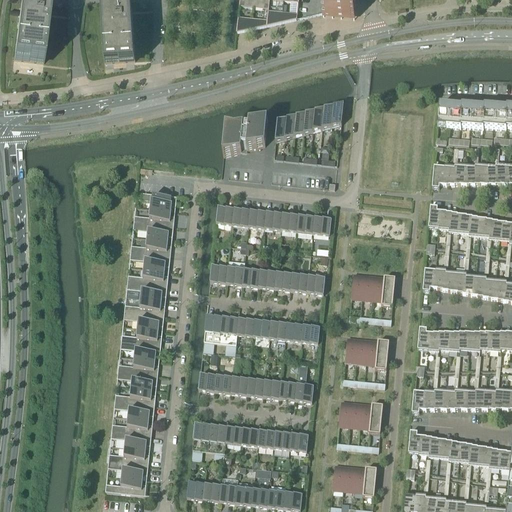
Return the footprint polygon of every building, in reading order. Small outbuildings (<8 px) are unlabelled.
[(240,9),(253,11),(254,0),(239,0),(239,9),(240,9)] [(254,0),(253,11),(268,12),(269,3),(269,0),(254,0)] [(324,0),(323,16),(323,17),(323,18),(322,18),(322,19),(355,22),(357,0),(324,0)] [(20,10),(13,64),(13,67),(43,70),(50,14),(44,13),(25,11),(20,10)] [(102,13),(105,66),(105,70),(135,68),(132,11),(116,12),(109,13),(107,13),(102,13)] [(267,13),(266,23),(266,29),(281,26),(282,15),(267,13)] [(296,16),(282,15),(281,26),(297,22),(297,16),(296,16)] [(251,32),(252,22),(238,20),(236,35),(251,32)] [(266,23),(252,22),(251,32),(266,29),(266,23)] [(437,130),(449,131),(451,105),(449,105),(449,108),(439,107),(437,130)] [(461,131),(461,130),(463,108),(461,108),(462,108),(462,109),(453,108),(453,106),(451,105),(449,131),(461,132),(461,131)] [(461,130),(471,131),(474,106),(472,106),(471,109),(463,108),(461,130)] [(483,132),(483,131),(485,109),(484,108),(484,109),(484,110),(476,109),(476,106),(474,106),(471,131),(483,132)] [(483,131),(494,132),(496,107),(494,106),(494,109),(485,109),(483,131)] [(344,107),(334,110),(332,131),(341,128),(344,107)] [(506,132),(508,109),(506,109),(506,110),(507,110),(498,110),(498,107),(496,107),(494,132),(506,133),(506,132)] [(334,110),(325,112),(323,133),(332,131),(334,110)] [(325,112),(315,115),(313,136),(323,133),(325,112)] [(315,115),(306,118),(304,138),(313,136),(315,115)] [(306,118),(296,120),(294,141),(304,138),(306,118)] [(296,120),(287,123),(285,144),(294,141),(296,120)] [(285,144),(287,123),(278,125),(275,146),(285,144)] [(265,149),(268,124),(250,129),(249,132),(246,132),(245,138),(243,137),(244,130),(226,135),(223,160),(241,155),(242,152),(247,153),(247,154),(265,149)] [(439,188),(442,188),(444,170),(434,169),(432,191),(439,192),(439,188)] [(460,188),(463,188),(464,170),(454,169),(454,171),(453,188),(455,189),(455,188),(460,188)] [(480,188),(483,188),(485,170),(475,169),(475,171),(473,188),(475,188),(480,188)] [(501,188),(504,188),(505,170),(495,169),(495,171),(494,188),(496,188),(501,188)] [(449,188),(453,188),(454,171),(444,170),(442,188),(449,189),(449,188)] [(469,188),(473,188),(475,171),(464,170),(463,188),(469,189),(469,188)] [(490,188),(494,188),(495,171),(485,170),(483,188),(490,189),(490,188)] [(136,209),(135,211),(171,215),(172,210),(176,211),(177,200),(141,196),(137,196),(136,203),(147,204),(147,210),(136,209)] [(428,231),(438,232),(440,214),(437,214),(438,210),(430,209),(428,231)] [(134,219),(134,226),(173,230),(175,220),(171,220),(171,215),(135,211),(135,214),(146,215),(145,220),(134,219)] [(216,228),(232,230),(234,212),(218,211),(216,228)] [(232,230),(249,231),(250,214),(234,212),(232,230)] [(249,231),(265,233),(267,216),(250,214),(249,231)] [(439,232),(449,233),(450,215),(447,215),(440,214),(438,232),(439,232)] [(448,235),(459,236),(460,218),(457,217),(452,216),(450,215),(449,233),(448,235)] [(265,233),(281,235),(283,217),(267,216),(265,233)] [(281,235),(297,236),(299,219),(283,217),(281,235)] [(459,236),(469,237),(470,219),(467,219),(467,218),(460,218),(459,236)] [(297,236),(313,238),(315,221),(299,219),(297,236)] [(469,238),(479,239),(480,221),(477,221),(478,220),(472,220),(472,219),(470,219),(469,237),(469,238)] [(315,221),(313,238),(330,240),(331,223),(315,221)] [(479,239),(489,240),(490,223),(487,223),(487,222),(480,221),(479,239)] [(489,242),(499,243),(500,225),(498,225),(498,224),(492,224),(492,223),(490,223),(489,240),(489,242)] [(499,243),(509,244),(511,227),(507,226),(500,225),(499,243)] [(132,239),(132,241),(168,245),(168,240),(172,241),(173,230),(134,226),(133,233),(144,234),(143,240),(132,239)] [(131,249),(131,256),(170,260),(171,250),(167,249),(168,245),(132,241),(132,243),(143,245),(142,250),(131,249)] [(129,269),(129,271),(165,275),(165,270),(169,271),(170,260),(131,256),(130,263),(141,264),(140,270),(129,269)] [(210,286),(226,288),(228,271),(212,269),(210,286)] [(128,279),(127,286),(167,290),(168,280),(164,279),(165,275),(129,271),(129,273),(140,274),(139,280),(128,279)] [(226,288),(242,290),(244,272),(228,271),(226,288)] [(242,290),(259,291),(260,274),(244,272),(242,290)] [(430,291),(433,291),(435,273),(425,272),(423,294),(430,295),(430,291)] [(442,294),(444,294),(446,276),(446,274),(435,273),(436,273),(435,273),(433,291),(437,292),(442,293),(442,294)] [(259,291),(275,293),(277,276),(260,274),(259,291)] [(275,293),(291,295),(293,278),(277,276),(275,293)] [(448,295),(454,295),(456,277),(446,276),(444,294),(448,294),(448,295)] [(464,297),(466,280),(466,278),(456,277),(454,295),(457,296),(462,297),(464,297)] [(291,295),(307,297),(309,279),(293,278),(291,295)] [(352,301),(361,302),(364,279),(354,278),(351,304),(352,304),(352,301)] [(309,279),(307,297),(323,298),(325,281),(309,279)] [(361,302),(371,303),(374,280),(364,279),(361,302)] [(371,303),(382,304),(384,281),(374,280),(371,303)] [(384,280),(384,281),(382,304),(381,309),(393,310),(393,301),(394,301),(393,301),(395,281),(384,280)] [(468,298),(475,299),(476,281),(466,280),(464,297),(468,298)] [(485,301),(486,284),(486,282),(476,281),(475,299),(477,299),(477,300),(483,300),(483,301),(485,301)] [(488,302),(495,303),(496,285),(486,284),(485,301),(488,302)] [(505,305),(506,288),(506,286),(496,285),(495,303),(498,303),(497,304),(503,304),(503,305),(505,305)] [(126,301),(162,305),(162,300),(166,300),(167,290),(127,286),(126,301)] [(125,309),(124,316),(164,320),(165,310),(161,309),(162,305),(126,301),(126,303),(137,304),(136,310),(125,309)] [(123,328),(123,331),(158,334),(159,330),(163,330),(164,320),(124,316),(123,323),(134,324),(134,329),(123,328)] [(205,336),(237,339),(239,322),(206,319),(205,336)] [(237,339),(253,341),(255,324),(239,322),(237,339)] [(253,341),(270,343),(271,326),(255,324),(253,341)] [(270,343),(286,345),(288,327),(271,326),(270,343)] [(286,345),(302,346),(304,329),(288,327),(286,345)] [(304,329),(302,346),(318,348),(320,331),(304,329)] [(122,339),(121,345),(161,350),(162,339),(158,339),(158,334),(123,331),(122,333),(133,334),(133,340),(122,339)] [(428,354),(429,354),(430,336),(426,335),(427,332),(419,331),(417,353),(428,354)] [(439,355),(439,353),(440,335),(438,335),(438,336),(433,335),(433,336),(430,336),(429,354),(439,355)] [(439,353),(449,354),(451,336),(444,335),(444,336),(440,335),(439,353)] [(459,355),(459,353),(461,335),(459,335),(459,336),(454,335),(454,336),(451,336),(449,354),(459,355)] [(459,353),(470,354),(471,336),(465,335),(465,336),(461,335),(459,353)] [(480,355),(480,353),(481,335),(479,335),(479,336),(474,335),(474,336),(471,336),(470,354),(480,355)] [(480,353),(490,354),(492,336),(485,335),(485,336),(481,335),(480,353)] [(500,354),(500,353),(502,335),(500,335),(500,336),(495,335),(495,336),(492,336),(490,354),(500,354)] [(500,353),(510,353),(511,335),(506,335),(506,336),(502,335),(500,353)] [(346,365),(355,366),(357,342),(347,341),(345,368),(346,368),(346,365)] [(355,366),(365,367),(367,343),(357,342),(355,366)] [(365,367),(375,368),(378,344),(367,343),(365,367)] [(378,344),(375,368),(375,373),(386,374),(387,365),(388,365),(387,365),(389,345),(378,344)] [(120,358),(120,360),(155,364),(156,360),(160,360),(161,350),(121,345),(120,352),(131,354),(131,359),(120,358)] [(217,367),(219,358),(213,356),(210,366),(217,367)] [(119,368),(118,375),(158,380),(159,369),(155,369),(155,364),(120,360),(119,363),(130,364),(130,370),(119,368)] [(307,369),(300,368),(298,385),(306,386),(307,369)] [(117,388),(116,390),(152,394),(153,389),(157,390),(158,380),(118,375),(117,382),(128,383),(128,389),(117,388)] [(198,395),(215,396),(216,379),(200,377),(198,395)] [(215,396),(231,398),(233,381),(216,379),(215,396)] [(231,398),(247,400),(249,382),(233,381),(231,398)] [(247,400),(263,401),(265,384),(249,382),(247,400)] [(263,401),(280,403),(281,386),(265,384),(263,401)] [(280,403),(296,405),(298,388),(281,386),(280,403)] [(298,388),(296,405),(312,407),(314,389),(298,388)] [(115,398),(115,405),(155,409),(156,399),(152,399),(152,394),(116,390),(116,393),(127,394),(126,399),(115,398)] [(419,413),(422,413),(424,395),(414,394),(412,416),(419,417),(419,413)] [(440,413),(443,413),(444,395),(434,394),(434,396),(432,414),(434,414),(435,413),(440,414),(440,413)] [(460,413),(463,413),(465,395),(455,394),(455,396),(453,413),(455,414),(455,413),(460,413)] [(481,413),(484,413),(485,395),(475,394),(475,396),(473,413),(475,414),(476,413),(481,413)] [(501,413),(504,413),(506,395),(496,394),(496,396),(494,413),(496,413),(501,413)] [(429,413),(432,414),(434,396),(424,395),(422,413),(429,414),(429,413)] [(449,413),(453,413),(455,396),(444,395),(443,413),(449,414),(449,413)] [(470,413),(473,413),(475,396),(465,395),(463,413),(470,414),(470,413)] [(490,413),(494,413),(496,396),(485,395),(484,413),(490,414),(490,413)] [(113,418),(113,420),(149,424),(149,419),(153,420),(155,409),(115,405),(114,412),(125,413),(124,419),(113,418)] [(340,429),(349,430),(351,406),(341,405),(339,432),(340,429)] [(349,430),(359,431),(361,407),(351,406),(349,430)] [(359,431),(369,432),(371,408),(361,407),(359,431)] [(371,408),(369,432),(369,436),(380,437),(383,409),(371,408)] [(112,428),(112,435),(151,439),(152,429),(148,429),(149,424),(113,420),(113,422),(124,424),(123,429),(112,428)] [(193,444),(226,448),(227,430),(195,427),(193,444)] [(226,448),(242,449),(244,432),(227,430),(226,448)] [(242,449),(258,451),(260,434),(244,432),(242,449)] [(258,451),(274,453),(276,436),(260,434),(258,451)] [(408,456),(418,457),(420,439),(417,439),(417,435),(410,434),(408,456)] [(110,448),(110,450),(146,454),(146,449),(150,450),(151,439),(112,435),(111,442),(122,443),(121,449),(110,448)] [(274,453),(290,455),(292,437),(276,436),(274,453)] [(292,437),(290,455),(307,456),(309,439),(292,437)] [(419,457),(428,458),(430,441),(426,440),(420,439),(418,457),(419,457)] [(428,460),(438,461),(440,443),(437,442),(432,441),(430,441),(428,458),(428,460)] [(438,461),(449,462),(450,444),(447,444),(447,443),(440,443),(438,461)] [(448,464),(459,464),(460,446),(457,446),(452,445),(452,444),(450,444),(449,462),(448,464)] [(459,464),(469,465),(470,448),(467,448),(467,447),(460,446),(459,464)] [(469,467),(479,468),(480,450),(477,450),(478,449),(472,449),(472,448),(470,448),(469,465),(469,467)] [(109,458),(108,465),(148,469),(149,459),(145,458),(146,454),(110,450),(110,452),(121,453),(120,459),(109,458)] [(479,468),(489,469),(490,452),(487,451),(480,450),(479,468)] [(489,471),(499,472),(500,454),(498,454),(498,453),(492,453),(493,452),(490,452),(489,469),(489,471)] [(202,463),(203,454),(193,454),(193,463),(202,463)] [(499,472),(509,473),(511,456),(511,455),(507,455),(507,454),(500,454),(499,472)] [(107,477),(107,480),(143,484),(143,479),(147,479),(148,469),(108,465),(108,472),(119,473),(118,479),(107,477)] [(334,492),(343,493),(345,470),(335,469),(332,495),(333,495),(334,492)] [(343,493),(353,494),(355,471),(345,470),(343,493)] [(271,481),(272,472),(257,471),(256,479),(271,481)] [(353,494),(363,495),(365,472),(355,471),(353,494)] [(365,471),(365,472),(363,495),(362,500),(374,501),(375,492),(377,472),(365,471)] [(143,484),(107,480),(107,482),(118,483),(117,489),(106,488),(105,495),(145,499),(146,489),(142,488),(143,484)] [(187,503),(203,505),(205,487),(189,486),(187,503)] [(236,508),(252,510),(254,492),(247,492),(247,486),(239,486),(239,491),(237,491),(236,508)] [(203,505),(219,506),(221,489),(205,487),(203,505)] [(219,506),(236,508),(237,491),(221,489),(219,506)] [(252,510),(268,511),(270,494),(254,492),(252,510)] [(268,511),(273,511),(284,511),(286,496),(270,494),(268,511)] [(286,496),(284,511),(300,511),(302,498),(286,496)] [(413,511),(415,498),(404,497),(403,511),(413,511)] [(424,511),(426,501),(426,500),(415,499),(415,498),(413,511),(424,511)] [(434,511),(436,502),(426,501),(424,511),(434,511)] [(445,511),(446,505),(446,503),(436,502),(434,511),(445,511)]
